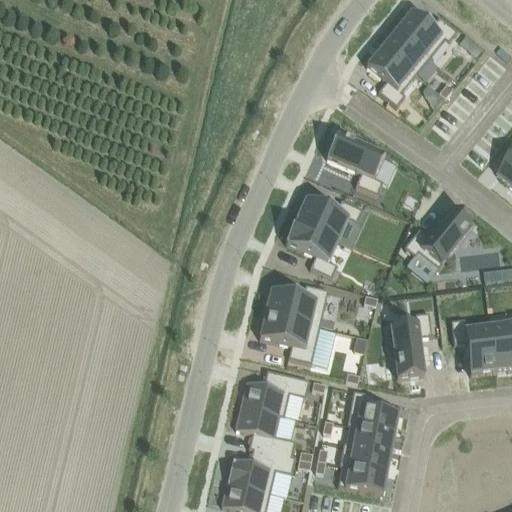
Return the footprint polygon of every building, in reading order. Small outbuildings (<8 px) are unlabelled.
[(411,16),(395,36),(429,63),(444,45),(448,48),(457,37),(438,22),(430,32),(411,16)] [(395,36),(382,53),(416,80),(429,63),(395,36)] [(476,61),(483,53),(473,46),(467,54),(476,61)] [(382,53),(366,72),(385,88),(377,97),(396,112),(404,101),(401,98),(416,80),(382,53)] [(446,89),(438,98),(444,104),(452,94),(446,89)] [(420,121),(413,130),(419,135),(426,126),(420,121)] [(337,139),(326,164),(360,180),(355,191),(376,201),(382,188),(373,184),(384,161),(337,139)] [(511,161),(511,165),(498,182),(511,192),(511,145),(504,155),(511,161)] [(306,203),(295,226),(338,245),(347,224),(356,228),(362,215),(340,205),(335,217),(306,203)] [(418,235),(404,253),(414,262),(417,258),(437,275),(473,231),(452,214),(428,243),(418,235)] [(295,226),(285,249),(314,263),(309,274),(331,284),(337,271),(328,267),(338,245),(295,226)] [(511,272),(482,276),(484,288),(511,284),(511,272)] [(270,295),(265,320),(319,332),(328,296),(305,290),(302,303),(270,295)] [(365,301),(363,309),(375,311),(377,303),(365,301)] [(415,330),(390,333),(396,384),(423,380),(419,343),(431,342),(428,318),(414,320),(415,330)] [(511,328),(488,331),(494,377),(511,374),(511,318),(511,319),(511,328)] [(265,320),(259,344),(291,351),(288,364),(311,369),(319,332),(265,320)] [(464,325),(450,326),(453,350),(465,348),(469,380),(494,377),(488,331),(465,334),(464,325)] [(246,387),(241,412),(279,421),(283,422),(289,399),(305,403),(309,386),(266,376),(263,391),(246,387)] [(347,378),(345,386),(357,389),(359,381),(347,378)] [(313,387),(311,395),(323,398),(325,390),(313,387)] [(353,396),(346,431),(348,431),(349,430),(394,439),(398,418),(373,413),(376,401),(353,396)] [(241,412),(235,435),(252,439),(248,453),(295,464),(295,463),(291,462),(295,447),(290,446),(274,442),(278,422),(283,423),(283,422),(241,412)] [(324,426),(322,438),(330,439),(332,427),(324,426)] [(345,449),(345,450),(390,459),(394,439),(349,430),(348,431),(345,449)] [(343,449),(338,471),(341,471),(341,470),(386,479),(390,459),(345,450),(345,449),(343,449)] [(232,464),(227,489),(270,499),(275,476),(291,480),(295,464),(248,453),(248,454),(252,455),(249,468),(232,464)] [(319,454),(317,466),(325,467),(327,455),(319,454)] [(300,457),(298,465),(310,467),(312,459),(300,457)] [(298,465),(297,473),(309,475),(310,467),(298,465)] [(317,466),(314,477),(323,479),(325,467),(317,466)] [(341,471),(337,491),(382,500),(386,479),(341,470),(341,471)] [(227,489),(221,511),(266,511),(270,499),(227,489)]
